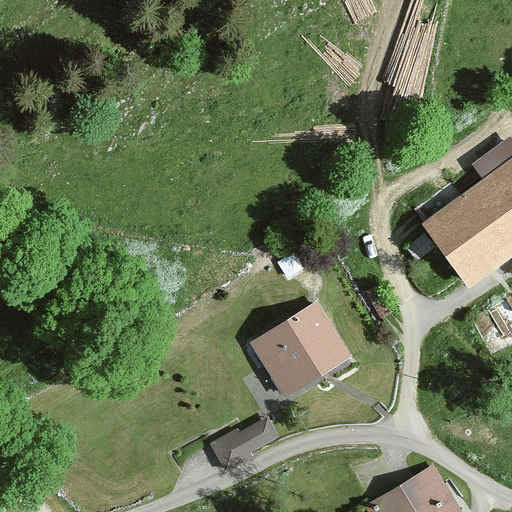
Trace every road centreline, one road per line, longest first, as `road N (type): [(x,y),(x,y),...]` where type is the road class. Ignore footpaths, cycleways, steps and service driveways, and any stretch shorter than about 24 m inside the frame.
road 1 (unclassified): [(147,511),(279,451),(380,432),(401,433),(511,498)]
road 2 (track): [(411,0),(366,146),(373,203)]
